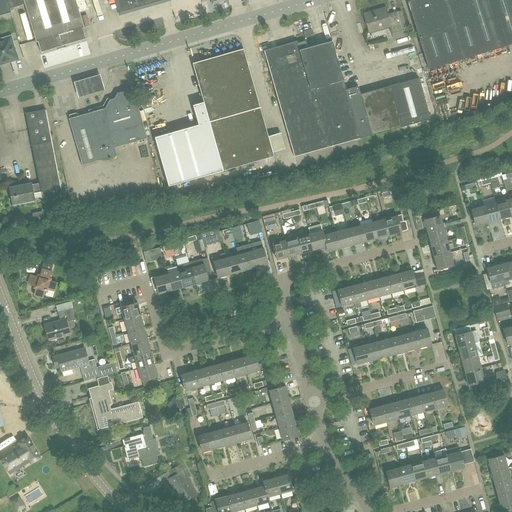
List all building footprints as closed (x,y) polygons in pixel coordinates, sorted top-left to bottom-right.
[(0,0),(0,15),(10,12),(9,9),(25,4),(37,42),(38,42),(41,52),(86,39),(83,28),(84,28),(75,0),(117,0),(121,12),(162,0),(213,0),(213,1),(218,0),(0,0)] [(511,0),(412,0),(408,1),(429,70),(511,43),(511,0)] [(387,15),(385,8),(364,14),(369,33),(390,27),(392,34),(404,30),(399,12),(387,15)] [(314,36),(312,29),(303,32),(305,38),(314,36)] [(0,63),(13,60),(13,58),(15,55),(16,54),(11,36),(0,39),(0,63)] [(388,48),(414,43),(413,38),(387,43),(388,48)] [(297,41),(264,51),(294,157),(360,138),(372,135),(401,127),(431,118),(419,78),(390,86),(360,94),(358,86),(346,90),(332,41),(307,48),(305,41),(297,44),(297,41)] [(110,49),(79,61),(83,69),(113,58),(110,49)] [(169,186),(274,156),(243,49),(193,63),(204,102),(193,105),(199,125),(155,137),(169,186)] [(173,72),(144,80),(150,104),(169,99),(167,92),(178,89),(173,72)] [(100,73),(75,80),(77,87),(79,95),(104,88),(102,80),(100,73)] [(69,119),(82,165),(117,155),(115,148),(147,138),(134,92),(129,89),(117,93),(114,98),(110,99),(105,108),(69,119)] [(12,204),(35,200),(33,192),(41,191),(41,192),(61,189),(46,109),(26,113),(39,183),(31,185),(31,184),(9,188),(12,204)] [(269,133),(274,149),(286,146),(282,130),(269,133)] [(511,216),(511,214),(508,199),(496,203),(500,219),(511,216)] [(500,219),(496,203),(484,206),(488,222),(500,219)] [(488,222),(484,206),(471,209),(475,226),(488,222)] [(397,216),(384,219),(389,235),(401,232),(399,223),(403,221),(402,214),(397,216)] [(270,223),(276,221),(275,216),(263,220),(265,230),(272,228),(270,223)] [(424,220),(427,232),(444,228),(452,226),(451,221),(443,223),(441,216),(424,220)] [(360,225),(364,242),(377,239),(372,222),(371,219),(359,222),(360,225)] [(377,239),(389,235),(384,219),(372,222),(377,239)] [(310,234),(314,250),(325,247),(326,247),(323,235),(324,235),(323,230),(322,231),(320,224),(308,228),(310,234)] [(360,225),(348,229),(352,245),(364,242),(360,225)] [(447,240),(444,228),(427,232),(431,245),(447,240)] [(340,248),(352,245),(348,229),(336,232),(340,248)] [(475,229),(467,230),(469,245),(477,244),(475,229)] [(336,232),(324,235),(323,235),(326,247),(325,247),(327,252),(340,248),(336,232)] [(310,234),(298,237),(302,253),(314,250),(310,234)] [(290,256),(302,253),(298,237),(285,240),(290,256)] [(431,245),(434,257),(450,252),(456,251),(453,239),(447,240),(431,245)] [(277,260),(290,256),(285,240),(273,244),(277,260)] [(250,251),(255,268),(268,264),(263,248),(250,251)] [(144,252),(146,262),(151,261),(150,257),(152,257),(152,255),(158,254),(157,249),(144,252)] [(243,271),(255,268),(250,251),(238,255),(243,271)] [(454,265),(450,252),(434,257),(437,269),(454,265)] [(218,278),(231,274),(226,258),(225,253),(220,254),(221,259),(214,262),(218,278)] [(231,274),(243,271),(238,255),(226,258),(231,274)] [(208,280),(204,264),(203,260),(190,263),(196,284),(208,280)] [(511,263),(511,261),(499,265),(505,286),(504,281),(511,278),(511,263)] [(50,273),(51,271),(53,265),(44,262),(39,277),(31,274),(28,284),(36,286),(34,295),(43,298),(46,289),(54,292),(57,282),(48,280),(49,278),(50,278),(51,278),(51,277),(52,276),(52,275),(52,274),(51,274),(50,273)] [(196,284),(190,263),(178,266),(184,287),(196,284)] [(493,289),(505,286),(499,265),(487,268),(491,284),(493,289)] [(184,287),(178,266),(179,271),(167,274),(171,290),(184,287)] [(412,270),(399,274),(403,290),(426,284),(423,272),(413,274),(412,270)] [(159,294),(171,290),(167,274),(157,277),(154,278),(158,292),(159,294)] [(403,290),(399,274),(387,277),(391,293),(403,290)] [(379,297),(391,293),(387,277),(374,280),(379,297)] [(362,283),(367,300),(379,297),(374,280),(362,283)] [(367,300),(362,283),(350,286),(355,303),(356,309),(361,307),(360,302),(367,300)] [(355,303),(350,286),(338,290),(342,306),(355,303)] [(411,304),(412,308),(432,303),(431,297),(419,300),(419,301),(411,304)] [(117,314),(123,313),(124,320),(141,315),(137,303),(135,303),(121,307),(116,309),(117,314)] [(507,304),(502,305),(497,307),(494,308),(497,318),(510,314),(507,304)] [(106,321),(107,321),(111,320),(109,311),(111,310),(110,306),(103,308),(106,321)] [(60,321),(45,325),(49,340),(70,334),(69,330),(67,322),(74,320),(75,320),(72,308),(58,312),(60,321)] [(422,309),(413,311),(416,323),(425,320),(422,309)] [(141,315),(124,320),(128,332),(144,327),(141,315)] [(360,322),(358,317),(346,321),(347,326),(356,323),(360,322)] [(455,336),(458,348),(475,344),(469,326),(453,330),(455,336)] [(511,344),(511,326),(503,329),(508,345),(511,344)] [(148,340),(144,327),(128,332),(131,344),(148,340)] [(427,328),(414,332),(419,348),(431,345),(427,328)] [(407,351),(419,348),(414,332),(402,335),(407,351)] [(394,355),(407,351),(402,335),(390,338),(394,355)] [(378,341),(382,358),(394,355),(390,338),(378,341)] [(151,352),(148,340),(131,344),(135,356),(151,352)] [(378,341),(366,345),(370,361),(382,358),(378,341)] [(480,343),(475,344),(458,348),(461,360),(478,356),(483,355),(480,343)] [(357,365),(370,361),(366,345),(353,348),(357,365)] [(53,357),(56,368),(61,367),(62,371),(80,366),(82,374),(98,370),(95,359),(88,361),(85,348),(53,357)] [(138,368),(154,364),(151,352),(135,356),(129,358),(131,364),(136,362),(138,368)] [(242,357),(247,374),(259,370),(255,354),(242,357)] [(461,360),(465,372),(481,368),(478,356),(461,360)] [(230,361),(235,377),(247,374),(242,357),(230,361)] [(218,364),(222,381),(235,377),(230,361),(218,364)] [(158,377),(154,364),(138,368),(141,381),(143,381),(155,377),(158,377)] [(205,368),(210,384),(222,381),(218,364),(205,368)] [(193,371),(198,387),(210,384),(205,368),(193,371)] [(485,381),(481,368),(465,372),(468,385),(485,381)] [(198,387),(193,371),(181,374),(185,391),(198,387)] [(126,372),(121,373),(124,385),(129,384),(126,372)] [(110,383),(108,376),(97,379),(99,386),(110,383)] [(155,377),(143,381),(144,386),(157,383),(155,377)] [(99,386),(89,389),(91,398),(95,411),(100,410),(102,418),(95,420),(98,430),(109,427),(143,417),(139,402),(111,410),(109,404),(112,404),(109,391),(113,389),(112,382),(110,383),(99,386)] [(272,403),(289,398),(285,386),(269,390),(272,403)] [(448,406),(443,389),(430,392),(435,409),(448,406)] [(423,412),(435,409),(430,392),(419,396),(423,412)] [(419,396),(407,399),(411,415),(423,412),(419,396)] [(276,415),(292,411),(289,398),(272,403),(276,415)] [(407,399),(394,402),(399,419),(411,415),(407,399)] [(394,402),(382,405),(386,422),(399,419),(394,402)] [(374,425),(386,422),(382,405),(369,409),(374,425)] [(261,411),(254,414),(260,429),(267,427),(261,411)] [(279,428),(296,423),(292,411),(276,415),(279,428)] [(240,442),(252,438),(248,422),(235,425),(240,442)] [(296,423),(279,428),(282,440),(299,436),(296,423)] [(240,442),(235,425),(223,429),(227,445),(240,442)] [(137,435),(122,439),(128,460),(139,457),(140,459),(142,459),(144,467),(159,462),(157,455),(160,454),(156,438),(154,439),(150,426),(143,428),(144,431),(145,430),(146,433),(142,434),(143,436),(137,438),(137,435)] [(227,445),(223,429),(210,432),(215,449),(227,445)] [(215,449),(210,432),(198,436),(202,452),(215,449)] [(430,436),(431,441),(432,446),(439,444),(438,439),(439,439),(438,434),(430,436)] [(0,457),(10,474),(12,472),(30,461),(31,463),(40,458),(27,437),(19,442),(20,444),(0,456),(0,457)] [(446,450),(447,454),(451,471),(464,467),(460,451),(459,446),(446,450)] [(435,457),(440,474),(451,471),(447,454),(446,450),(445,449),(440,450),(442,456),(435,457)] [(491,472),(507,468),(504,454),(488,459),(491,472)] [(440,474),(435,457),(423,461),(427,477),(440,474)] [(415,481),(427,477),(423,461),(411,464),(415,481)] [(197,494),(188,478),(190,477),(183,464),(170,470),(173,476),(168,479),(181,503),(197,494)] [(411,464),(398,467),(403,484),(415,481),(411,464)] [(390,487),(403,484),(398,467),(386,471),(390,487)] [(507,468),(491,472),(495,484),(510,480),(507,468)] [(276,477),(280,494),(293,490),(288,474),(276,477)] [(268,497),(269,497),(280,494),(276,477),(263,481),(264,486),(265,485),(268,497)] [(498,496),(511,492),(511,485),(510,480),(495,484),(498,496)] [(257,505),(270,502),(269,497),(268,497),(265,485),(264,486),(252,489),(257,505)] [(257,505),(252,489),(240,492),(245,509),(257,505)] [(245,509),(240,492),(228,496),(232,511),(237,511),(245,509)] [(511,492),(498,496),(501,509),(511,506),(511,492)] [(232,511),(228,496),(215,499),(218,511),(232,511)]
